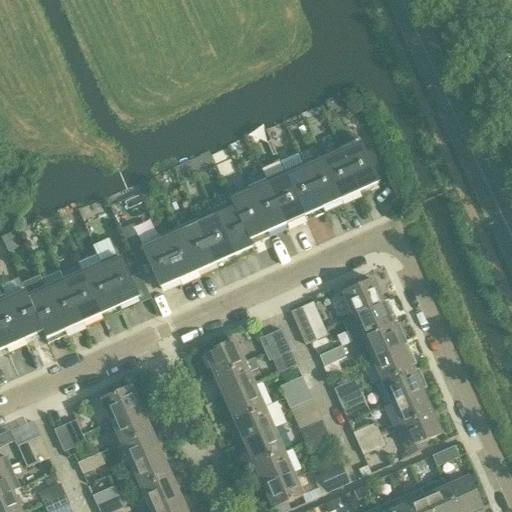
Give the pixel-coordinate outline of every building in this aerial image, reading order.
[(356,148),(342,154),(359,194),(360,194),(361,198),(372,193),(370,190),(379,186),(371,170),(364,154),(358,143),(354,144),(356,148)] [(325,157),(322,159),(341,203),(347,200),(348,203),(361,198),(360,194),(359,194),(342,154),(326,161),(325,157)] [(319,164),(305,170),(324,214),(335,209),(334,206),(341,203),(322,159),(317,160),(319,164)] [(288,173),(285,175),(290,188),(304,219),(310,216),(312,219),(324,214),(305,170),(304,170),(290,177),(288,173)] [(282,180),(268,186),(287,230),(299,225),(297,222),(304,219),(290,188),(285,175),(280,176),(282,180)] [(251,189),(248,191),(267,233),(268,235),(274,233),(275,236),(287,230),(268,186),(253,193),(251,189)] [(248,191),(229,199),(233,207),(233,206),(234,209),(249,243),(250,243),(251,246),(262,242),(261,238),(268,235),(267,233),(248,191)] [(218,213),(215,215),(222,232),(234,259),(240,256),(242,260),(255,254),(253,251),(251,246),(250,243),(249,243),(234,209),(219,216),(218,213)] [(212,219),(197,226),(212,259),(216,267),(217,271),(229,265),(227,262),(234,259),(222,232),(215,215),(211,216),(212,219)] [(134,226),(121,231),(137,268),(149,263),(160,291),(167,288),(169,292),(181,286),(179,283),(161,242),(146,249),(144,246),(143,246),(134,226)] [(181,229),(178,231),(194,267),(197,275),(204,272),(205,276),(217,271),(216,267),(212,259),(197,226),(183,232),(181,229)] [(175,236),(161,242),(179,283),(181,286),(192,282),(190,278),(197,275),(194,267),(178,231),(174,233),(175,236)] [(117,262),(102,269),(120,309),(121,313),(132,308),(131,304),(138,301),(129,280),(119,257),(115,258),(117,262)] [(85,271),(82,273),(101,318),(108,314),(110,318),(121,313),(120,309),(102,269),(87,276),(85,271)] [(82,273),(64,281),(65,285),(67,288),(83,326),(85,329),(96,324),(94,321),(101,318),(82,273)] [(353,281),(331,290),(335,298),(343,294),(353,317),(382,304),(372,281),(356,288),(353,281)] [(48,288),(45,289),(60,324),(64,334),(71,331),(73,335),(85,329),(83,326),(67,288),(65,285),(50,292),(48,288)] [(43,295),(29,301),(43,334),(45,337),(47,342),(48,345),(59,341),(58,337),(64,334),(60,324),(45,289),(41,291),(43,295)] [(8,297),(5,298),(15,321),(24,342),(31,339),(32,343),(45,337),(43,334),(29,301),(27,297),(26,294),(10,301),(8,297)] [(2,304),(0,304),(0,337),(6,350),(8,354),(19,349),(17,345),(24,342),(15,321),(5,298),(1,300),(2,304)] [(382,304),(353,317),(362,338),(391,326),(388,318),(393,316),(387,302),(382,304)] [(313,304),(300,309),(305,320),(315,342),(316,342),(327,337),(317,315),(313,304)] [(300,309),(290,314),(295,325),(304,347),(309,345),(312,343),(315,342),(305,320),(300,309)] [(391,326),(362,338),(372,361),(401,348),(407,346),(407,345),(401,332),(395,334),(391,326)] [(269,336),(279,358),(290,353),(280,331),(269,336)] [(279,358),(269,336),(259,341),(268,363),(279,358)] [(215,378),(244,365),(234,343),(206,356),(215,378)] [(401,348),(372,361),(382,383),(411,370),(410,368),(407,362),(413,360),(407,346),(401,348)] [(341,348),(319,358),(324,369),(346,359),(341,348)] [(254,388),(248,374),(258,370),(254,361),(244,365),(215,378),(225,400),(235,395),(254,388)] [(411,370),(382,383),(392,405),(421,392),(420,392),(426,389),(420,375),(414,378),(411,370)] [(285,400),(307,390),(302,379),(280,388),(285,400)] [(338,402),(360,392),(355,381),(333,391),(338,402)] [(111,424),(141,410),(131,388),(101,401),(111,424)] [(256,413),(264,409),(254,388),(235,395),(225,400),(235,422),(256,413)] [(307,390),(285,400),(289,411),(311,401),(307,390)] [(360,392),(338,402),(343,413),(365,403),(360,392)] [(421,392),(392,405),(401,427),(422,417),(430,414),(421,392)] [(252,441),(273,431),(264,409),(256,413),(235,422),(244,444),(252,441)] [(120,446),(151,432),(141,410),(111,424),(120,446)] [(401,427),(397,428),(405,446),(409,456),(425,449),(423,444),(440,436),(430,414),(422,417),(401,427)] [(65,428),(74,449),(85,444),(76,423),(65,428)] [(324,435),(326,434),(321,423),(299,432),(304,444),(324,435)] [(358,446),(379,436),(374,426),(353,435),(358,446)] [(74,449),(65,428),(53,432),(62,454),(74,449)] [(252,441),(244,444),(254,466),(283,453),(273,431),(252,441)] [(151,432),(120,446),(130,468),(161,455),(151,432)] [(324,435),(304,444),(309,455),(331,446),(326,434),(324,435)] [(379,436),(358,446),(362,457),(384,448),(379,436)] [(39,438),(28,443),(37,465),(48,460),(39,438)] [(37,465),(28,443),(16,448),(26,470),(37,465)] [(454,448),(431,458),(436,470),(459,460),(454,448)] [(264,488),(281,481),(293,475),(283,453),(254,466),(260,481),(264,488)] [(100,455),(77,464),(81,475),(104,465),(100,455)] [(140,490),(160,481),(170,477),(161,455),(130,468),(140,490)] [(0,472),(10,468),(5,458),(0,460),(0,472)] [(326,495),(348,485),(340,467),(318,477),(326,495)] [(20,490),(10,468),(0,472),(0,498),(12,494),(20,490)] [(281,481),(264,488),(274,511),(303,498),(295,481),(293,475),(281,481)] [(170,477),(160,481),(140,490),(150,511),(180,499),(170,477)] [(446,489),(444,490),(453,511),(474,511),(481,509),(468,482),(468,481),(467,479),(464,481),(462,481),(446,489)] [(440,480),(418,490),(427,511),(453,511),(444,490),(446,489),(442,480),(440,480)] [(43,506),(65,497),(60,486),(38,495),(43,506)] [(96,509),(119,499),(114,488),(91,498),(96,509)] [(427,511),(418,490),(396,500),(401,511),(427,511)] [(20,511),(12,494),(0,498),(0,511),(20,511)] [(65,497),(43,506),(45,511),(59,511),(70,508),(65,497)] [(119,499),(96,509),(97,511),(119,511),(124,510),(119,499)] [(185,511),(180,499),(150,511),(149,511),(185,511)] [(401,511),(396,500),(374,509),(375,511),(401,511)]
